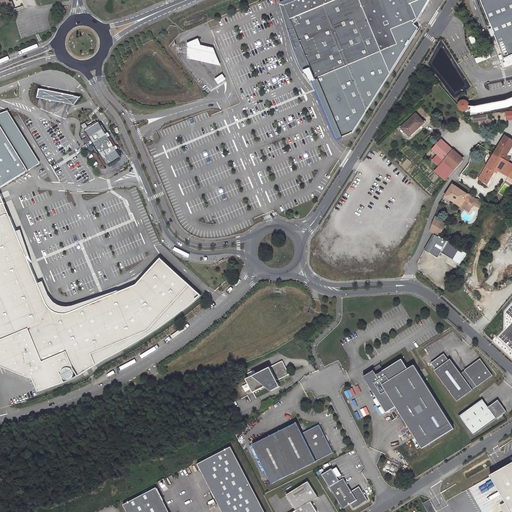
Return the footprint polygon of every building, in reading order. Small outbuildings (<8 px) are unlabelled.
[(0,0),(0,6),(2,14),(13,11),(8,0),(0,0)] [(296,0),(284,5),(292,26),(293,32),(293,37),(294,42),(295,48),(297,54),(299,60),(301,66),(304,71),(305,73),(308,78),(312,83),(321,79),(399,47),(393,32),(418,21),(412,6),(427,0),(296,0)] [(418,21),(430,0),(427,0),(412,6),(418,21)] [(339,140),(352,135),(419,30),(415,27),(418,21),(393,32),(399,47),(321,79),(315,82),(339,140)] [(188,42),(188,57),(221,64),(214,47),(201,44),(199,38),(188,42)] [(226,79),(223,74),(215,79),(218,84),(226,79)] [(338,141),(339,140),(315,82),(314,82),(338,141)] [(81,97),(40,90),(38,98),(75,105),(81,97)] [(460,103),(460,107),(462,110),(465,111),(469,110),(471,107),(471,103),(469,100),(465,99),(462,100),(460,103)] [(15,121),(8,111),(0,113),(0,123),(29,170),(32,168),(40,163),(15,121)] [(417,114),(402,127),(409,136),(424,122),(417,114)] [(99,122),(85,131),(108,166),(122,158),(99,122)] [(0,123),(0,185),(5,183),(29,170),(0,123)] [(511,139),(505,136),(494,154),(503,160),(511,165),(511,158),(510,158),(511,155),(511,139)] [(436,154),(444,145),(438,140),(430,149),(435,154),(436,154)] [(436,154),(442,161),(451,150),(444,145),(436,154)] [(451,150),(442,161),(453,171),(462,160),(451,150)] [(453,171),(442,161),(436,154),(435,154),(429,160),(437,166),(434,170),(445,180),(453,171)] [(487,185),(496,170),(503,160),(494,154),(478,179),(487,185)] [(511,165),(503,160),(496,170),(511,179),(511,165)] [(445,181),(445,180),(434,170),(433,171),(445,181)] [(473,200),(451,185),(443,196),(467,212),(472,204),(477,208),(479,202),(474,199),(473,200)] [(0,365),(34,379),(39,391),(75,378),(106,358),(160,326),(201,294),(158,257),(134,284),(69,311),(61,312),(55,311),(49,308),(44,302),(0,193),(0,365)] [(428,231),(437,236),(444,225),(433,217),(428,231)] [(458,248),(437,236),(426,252),(435,258),(440,251),(451,259),(458,248)] [(448,361),(443,354),(431,363),(436,370),(448,361)] [(434,371),(457,402),(492,375),(480,358),(463,371),(464,372),(461,374),(450,359),(448,361),(436,370),(434,371)] [(422,447),(451,429),(413,366),(408,369),(402,360),(383,371),(382,369),(377,371),(375,369),(366,374),(387,411),(397,405),(422,447)] [(247,378),(254,392),(272,383),(273,385),(269,387),(271,391),(280,386),(277,380),(289,374),(283,361),(247,378)] [(459,417),(473,435),(507,412),(498,400),(489,407),(483,399),(459,417)] [(299,423),(255,444),(274,483),(336,454),(321,425),(304,433),(299,423)] [(266,511),(233,447),(200,464),(224,511),(266,511)] [(322,474),(330,487),(341,481),(332,468),(322,474)] [(341,481),(330,487),(344,509),(350,505),(353,510),(368,500),(360,487),(353,492),(345,479),(341,481)] [(293,511),(317,511),(318,511),(312,501),(319,497),(309,480),(287,494),(297,510),(293,511)] [(508,504),(511,502),(511,487),(511,485),(501,491),(508,504)] [(171,511),(159,487),(126,504),(129,511),(171,511)]
